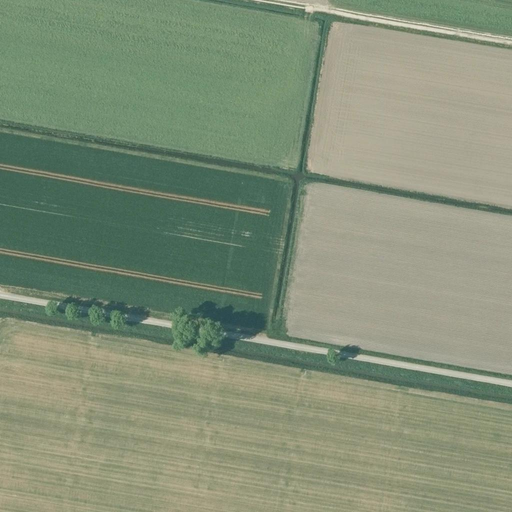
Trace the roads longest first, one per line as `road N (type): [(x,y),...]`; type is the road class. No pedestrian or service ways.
road 1 (unclassified): [(511,386),(0,299)]
road 2 (track): [(511,44),(241,0)]
